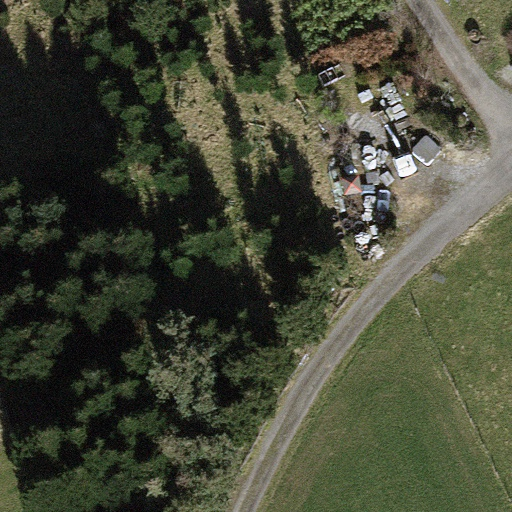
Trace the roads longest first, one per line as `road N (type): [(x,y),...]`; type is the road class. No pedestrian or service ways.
road 1 (track): [(511,167),(416,255),(325,360),(282,427),(244,511)]
road 2 (track): [(511,129),(420,0)]
